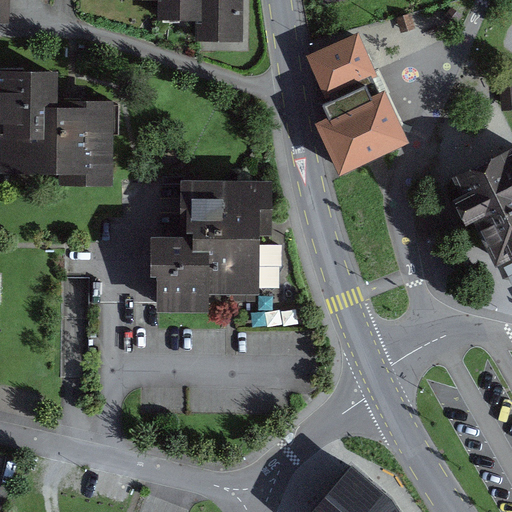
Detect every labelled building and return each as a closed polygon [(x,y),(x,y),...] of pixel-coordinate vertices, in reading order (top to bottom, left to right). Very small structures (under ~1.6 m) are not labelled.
[(10,0),(0,0),(0,24),(9,25),(10,0)] [(202,22),(202,0),(157,0),(158,1),(157,21),(196,22),(202,22)] [(243,0),(202,0),(202,22),(196,22),(196,43),(243,43),(243,0)] [(358,32),(306,56),(325,101),(378,77),(358,32)] [(58,73),(0,72),(0,167),(0,175),(60,176),(60,188),(112,187),(113,102),(74,102),(74,109),(57,109),(58,73)] [(320,123),(314,125),(339,177),(409,144),(385,92),(380,94),(374,82),(314,110),(320,123)] [(511,259),(511,150),(451,179),(461,198),(450,203),(463,229),(474,223),(495,268),(511,259)] [(193,235),(193,238),(150,238),(150,279),(157,279),(157,314),(209,314),(209,303),(255,303),(255,295),(260,295),(260,241),(260,236),(269,236),(269,185),(180,185),(180,203),(180,230),(186,230),(186,235),(193,235)] [(402,511),(394,499),(353,464),(310,511),(402,511)]
